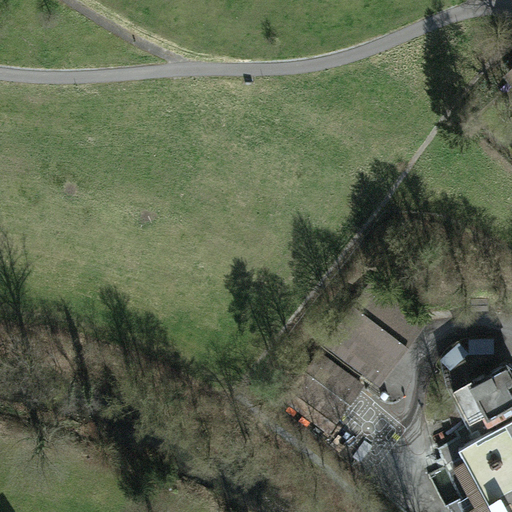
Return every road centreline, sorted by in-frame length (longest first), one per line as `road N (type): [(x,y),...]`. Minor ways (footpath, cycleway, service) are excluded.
road 1 (track): [(511,4),(475,5),(301,59),(62,81),(0,75)]
road 2 (track): [(184,68),(71,0)]
